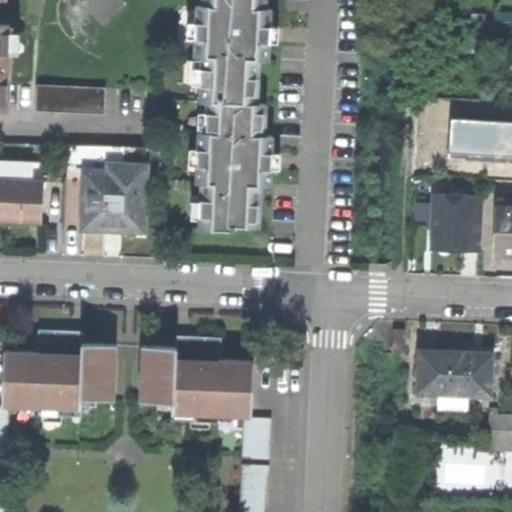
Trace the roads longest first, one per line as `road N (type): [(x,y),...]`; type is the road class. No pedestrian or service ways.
road 1 (residential): [(0,275),(332,292)]
road 2 (residential): [(322,511),(332,292)]
road 3 (residential): [(332,292),(511,301)]
